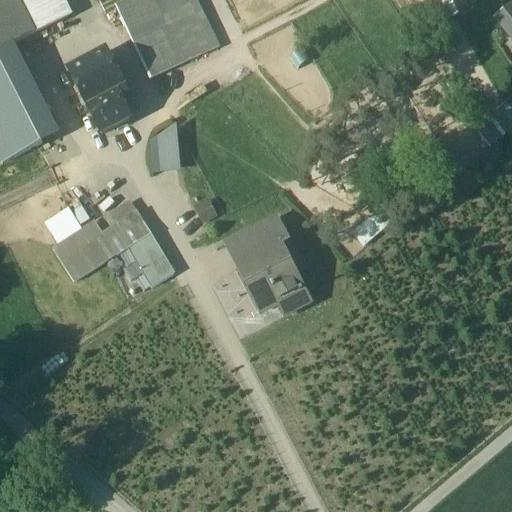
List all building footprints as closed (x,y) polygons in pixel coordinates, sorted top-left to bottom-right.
[(66,0),(0,0),(0,51),(15,44),(73,15),(66,0)] [(202,13),(195,0),(129,0),(116,6),(135,45),(202,13)] [(511,5),(495,19),(511,40),(511,5)] [(219,48),(202,13),(135,45),(151,81),(219,48)] [(62,136),(15,44),(0,51),(0,161),(3,166),(62,136)] [(109,54),(70,74),(102,135),(131,120),(126,111),(135,106),(109,54)] [(299,90),(311,102),(329,85),(317,73),(299,90)] [(157,173),(186,171),(184,131),(155,133),(157,173)] [(219,219),(215,203),(200,207),(204,223),(219,219)] [(136,214),(117,226),(125,238),(144,227),(136,214)] [(276,220),(252,233),(264,257),(275,251),(276,252),(281,249),(289,245),(276,220)] [(95,223),(52,251),(74,284),(116,257),(110,247),(95,223)] [(125,238),(110,247),(116,257),(117,258),(128,251),(151,291),(174,277),(144,227),(125,238)] [(252,233),(224,247),(236,271),(264,257),(252,233)] [(281,249),(276,252),(275,251),(264,257),(236,271),(259,315),(279,305),(304,292),(281,249)] [(304,292),(279,305),(285,318),(310,305),(304,292)]
